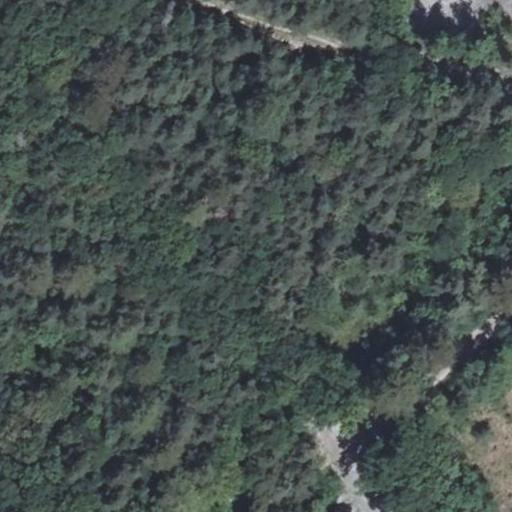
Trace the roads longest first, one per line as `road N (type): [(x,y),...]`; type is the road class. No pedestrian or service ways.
road 1 (track): [(199,0),(389,57),(511,74)]
road 2 (track): [(511,303),(447,360),(332,436)]
